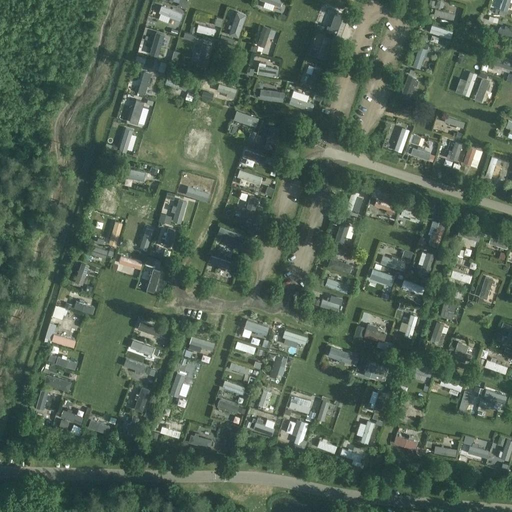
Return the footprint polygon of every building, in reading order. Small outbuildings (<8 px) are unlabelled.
[(506,10),(509,0),(501,0),(500,8),(506,10)] [(158,14),(179,20),(181,12),(160,6),(158,14)] [(236,12),(227,34),(235,37),(244,15),(236,12)] [(342,15),(334,12),(328,31),(335,34),(342,15)] [(196,30),(213,35),(214,29),(198,24),(196,30)] [(270,30),(262,27),(256,44),(264,47),(270,30)] [(432,27),(431,34),(449,37),(450,30),(432,27)] [(497,35),(511,39),(511,31),(499,28),(497,35)] [(148,54),(157,56),(164,35),(155,32),(148,54)] [(221,35),(220,40),(232,45),(234,40),(221,35)] [(331,39),(324,37),(316,58),(324,61),(331,39)] [(210,44),(202,42),(197,64),(205,66),(210,44)] [(426,59),(421,58),(424,48),(417,46),(412,65),(423,68),(426,59)] [(174,52),(170,63),(176,65),(179,53),(174,52)] [(490,63),(511,70),(511,62),(493,56),(490,63)] [(322,68),(314,65),(308,84),(316,87),(322,68)] [(278,68),(258,66),(257,74),(277,76),(278,68)] [(461,93),(469,96),(477,74),(469,71),(461,93)] [(137,93),(144,95),(151,75),(143,73),(137,93)] [(188,84),(166,77),(164,85),(185,91),(188,84)] [(482,102),(489,82),(480,79),(473,99),(482,102)] [(237,89),(217,83),(215,90),(234,96),(237,89)] [(283,91),(260,88),(259,98),(282,101),(283,91)] [(211,101),(213,95),(203,92),(201,98),(211,101)] [(188,93),(185,100),(191,101),(194,95),(188,93)] [(310,109),(312,103),(291,97),(289,103),(310,109)] [(130,119),(136,120),(141,104),(134,102),(130,119)] [(207,111),(201,109),(197,124),(203,126),(207,111)] [(437,110),(434,118),(442,121),(444,112),(437,110)] [(258,120),(237,113),(235,119),(256,126),(258,120)] [(443,122),(462,128),(464,122),(445,116),(443,122)] [(233,119),(231,125),(239,128),(241,121),(233,119)] [(394,151),(400,153),(407,129),(401,127),(394,151)] [(119,151),(126,153),(133,130),(125,128),(119,151)] [(281,130),(272,128),(265,150),(274,153),(281,130)] [(413,135),(410,142),(418,145),(420,137),(413,135)] [(188,153),(195,155),(200,140),(193,137),(188,153)] [(449,159),(456,161),(461,144),(454,142),(449,159)] [(463,163),(470,165),(475,148),(468,146),(463,163)] [(412,147),(410,154),(428,160),(430,153),(412,147)] [(155,151),(143,150),(141,163),(164,165),(165,157),(154,156),(155,151)] [(243,153),(241,161),(257,164),(259,156),(243,153)] [(484,176),(490,178),(496,158),(490,156),(484,176)] [(123,169),(122,176),(143,180),(145,172),(123,169)] [(237,177),(260,184),(262,178),(239,170),(237,177)] [(209,193),(188,187),(186,196),(207,202),(209,193)] [(273,188),(267,187),(265,194),(271,196),(273,188)] [(101,209),(108,211),(113,193),(106,191),(101,209)] [(351,215),(358,193),(351,191),(344,213),(351,215)] [(251,216),(257,200),(248,197),(244,208),(236,205),(235,210),(251,216)] [(397,205),(375,199),(373,205),(395,212),(397,205)] [(178,200),(172,221),(180,223),(186,202),(178,200)] [(421,214),(402,209),(400,215),(419,221),(421,214)] [(172,217),(161,214),(159,221),(170,224),(172,217)] [(428,214),(425,226),(431,227),(434,216),(428,214)] [(221,227),(241,230),(242,222),(223,219),(221,227)] [(114,220),(108,243),(115,245),(122,223),(114,220)] [(342,246),(349,223),(340,221),(334,243),(342,246)] [(439,244),(445,224),(438,222),(432,242),(439,244)] [(168,227),(163,246),(170,248),(175,229),(168,227)] [(479,234),(459,228),(457,235),(477,241),(479,234)] [(150,238),(131,233),(129,240),(149,245),(150,238)] [(216,244),(238,250),(240,243),(218,236),(216,244)] [(489,238),(488,243),(506,249),(508,243),(489,238)] [(89,245),(86,253),(105,258),(108,250),(89,245)] [(325,246),(322,254),(331,257),(334,249),(325,246)] [(456,248),(454,254),(461,257),(463,251),(456,248)] [(434,255),(426,253),(420,273),(428,275),(434,255)] [(210,254),(207,262),(223,268),(226,261),(210,254)] [(119,263),(140,269),(142,262),(121,256),(119,263)] [(380,264),(403,270),(405,262),(382,256),(380,264)] [(147,258),(145,264),(153,266),(155,260),(147,258)] [(351,265),(330,259),(327,268),(348,274),(351,265)] [(75,282),(83,284),(88,265),(80,263),(75,282)] [(153,293),(160,271),(153,269),(146,291),(153,293)] [(369,278),(390,284),(393,275),(372,269),(369,278)] [(451,276),(469,283),(472,276),(453,270),(451,276)] [(479,294),(487,297),(493,279),(485,277),(479,294)] [(349,285),(327,278),(324,286),(347,293),(349,285)] [(421,295),(423,288),(402,281),(399,288),(421,295)] [(339,304),(322,300),(319,308),(337,313),(339,304)] [(95,306),(75,301),(73,308),(94,313),(95,306)] [(450,320),(456,304),(449,302),(444,318),(450,320)] [(65,308),(55,305),(52,312),(63,316),(65,308)] [(470,315),(485,319),(487,308),(479,306),(478,311),(471,309),(470,315)] [(417,317),(409,315),(402,335),(409,338),(417,317)] [(65,317),(62,334),(71,336),(74,319),(65,317)] [(244,327),(265,334),(268,327),(247,320),(244,327)] [(435,320),(432,338),(441,339),(444,322),(435,320)] [(138,331),(158,336),(160,328),(140,322),(138,331)] [(377,339),(379,331),(359,325),(357,333),(377,339)] [(304,344),(306,337),(285,329),(282,337),(304,344)] [(75,339),(54,334),(52,340),(73,346),(75,339)] [(189,337),(187,343),(205,348),(206,342),(189,337)] [(153,346),(133,340),(130,349),(151,354),(153,346)] [(234,348),(253,354),(255,348),(236,342),(234,348)] [(455,350),(452,355),(468,362),(471,356),(465,354),(467,347),(457,343),(455,350)] [(487,350),(482,353),(484,357),(496,351),(493,345),(486,348),(487,350)] [(349,364),(352,354),(331,347),(328,357),(349,364)] [(283,358),(275,356),(270,377),(277,379),(283,358)] [(76,362),(56,357),(54,364),(74,369),(76,362)] [(125,367),(143,372),(145,365),(127,360),(125,367)] [(485,360),(483,367),(505,374),(507,368),(485,360)] [(364,371),(384,377),(387,368),(366,362),(364,371)] [(228,369),(247,374),(249,368),(230,363),(228,369)] [(411,371),(430,376),(432,370),(413,364),(411,371)] [(147,368),(145,373),(153,376),(155,371),(147,368)] [(284,381),(287,371),(282,369),(279,380),(284,381)] [(179,397),(185,375),(177,373),(170,395),(179,397)] [(48,376),(45,383),(66,391),(68,383),(48,376)] [(439,385),(460,391),(462,385),(441,379),(439,385)] [(221,389),(242,394),(245,387),(224,381),(221,389)] [(149,390),(141,387),(134,410),(143,412),(149,390)] [(34,407),(42,410),(50,391),(42,388),(34,407)] [(505,395),(485,389),(483,396),(504,402),(505,395)] [(258,405),(265,407),(269,392),(262,390),(258,405)] [(385,393),(378,391),(372,411),(380,413),(385,393)] [(465,413),(471,392),(464,391),(458,411),(465,413)] [(478,413),(488,416),(492,401),(483,398),(478,413)] [(238,405),(218,400),(216,407),(236,412),(238,405)] [(321,400),(316,418),(323,420),(328,402),(321,400)] [(310,407),(289,401),(288,408),(308,413),(310,407)] [(407,424),(413,405),(408,404),(402,423),(407,424)] [(49,410),(47,418),(53,419),(55,412),(49,410)] [(59,418),(80,426),(83,419),(62,411),(59,418)] [(148,411),(144,417),(148,420),(152,415),(148,411)] [(132,417),(126,435),(134,437),(139,419),(132,417)] [(89,420),(86,428),(107,435),(110,426),(89,420)] [(61,421),(59,427),(67,430),(69,424),(61,421)] [(307,423),(301,421),(294,443),(301,444),(307,423)] [(366,421),(361,441),(368,443),(373,423),(366,421)] [(274,428),(254,422),(252,429),(272,435),(274,428)] [(180,432),(161,427),(159,433),(179,438),(180,432)] [(212,441),(190,435),(188,441),(210,447),(212,441)] [(417,441),(396,435),(394,442),(415,448),(417,441)] [(463,442),(472,444),(474,438),(465,435),(463,442)] [(511,440),(505,439),(500,458),(508,460),(511,444),(511,440)] [(336,445),(319,440),(317,447),(334,452),(336,445)] [(434,446),(433,452),(455,456),(456,449),(434,446)] [(469,446),(467,453),(486,458),(488,451),(469,446)] [(362,455),(342,449),(340,456),(360,461),(362,455)]
